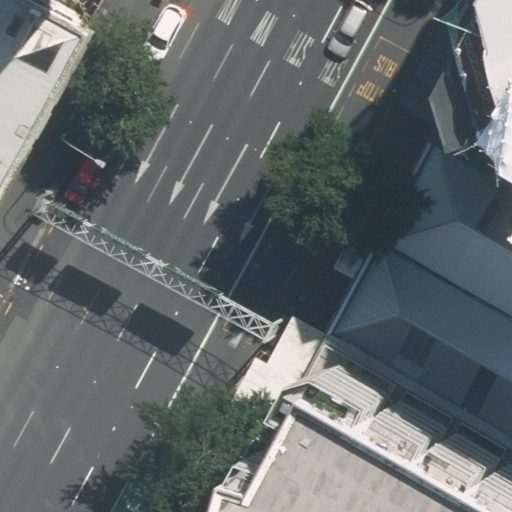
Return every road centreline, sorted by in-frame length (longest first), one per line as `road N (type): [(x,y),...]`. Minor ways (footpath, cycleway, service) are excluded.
road 1 (primary): [(282,0),(112,314)]
road 2 (primary): [(112,314),(6,511)]
road 3 (residential): [(112,314),(0,253)]
